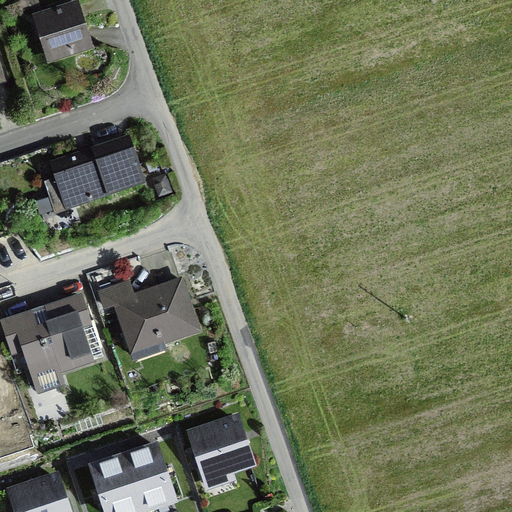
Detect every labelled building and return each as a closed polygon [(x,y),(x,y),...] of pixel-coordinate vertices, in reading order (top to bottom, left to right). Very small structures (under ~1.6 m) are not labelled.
[(90,47),(75,1),(30,15),(45,62),(90,47)] [(125,133),(48,161),(54,177),(44,181),(55,212),(142,181),(125,133)] [(126,284),(97,293),(102,309),(114,305),(130,357),(160,348),(158,340),(194,328),(179,280),(130,296),(126,284)] [(79,294),(0,319),(0,320),(10,351),(22,347),(36,391),(57,384),(53,371),(90,359),(79,327),(88,324),(79,294)] [(191,436),(206,479),(249,465),(242,444),(234,422),(191,436)] [(131,456),(123,459),(116,461),(92,469),(105,511),(137,511),(140,511),(172,500),(154,448),(131,456)] [(74,511),(61,473),(10,490),(17,511),(74,511)]
